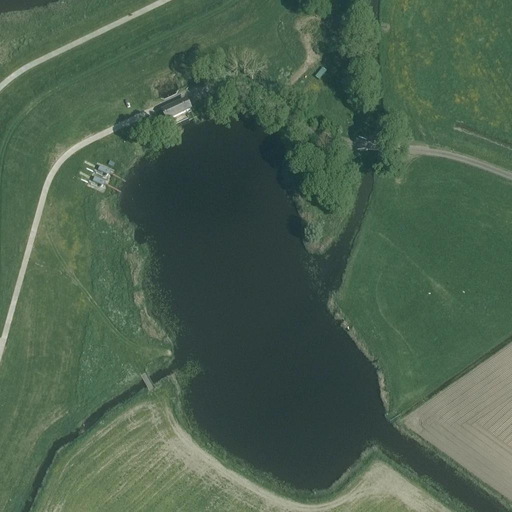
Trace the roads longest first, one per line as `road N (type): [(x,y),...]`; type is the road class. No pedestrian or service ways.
road 1 (unclassified): [(153,109),(207,88),(235,90),(330,139),(448,154),(511,177)]
road 2 (track): [(237,0),(43,96),(16,123),(0,157)]
